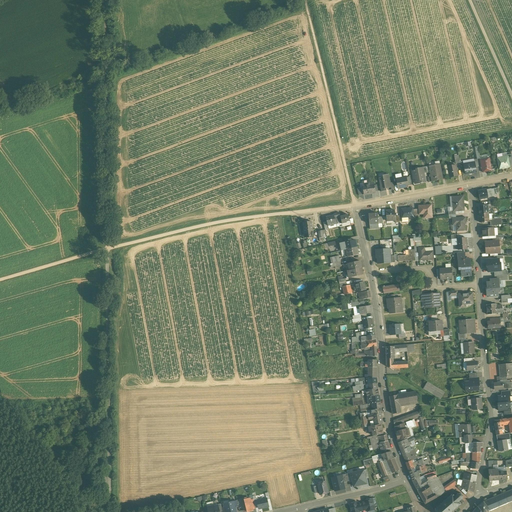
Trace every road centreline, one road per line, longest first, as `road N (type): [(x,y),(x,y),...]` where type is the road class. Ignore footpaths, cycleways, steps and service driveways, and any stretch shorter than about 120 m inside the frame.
road 1 (track): [(295,213),(221,221),(0,279)]
road 2 (residential): [(478,496),(491,415),(479,285)]
road 3 (residential): [(406,479),(383,405),(371,273)]
road 4 (residential): [(371,273),(432,267),(433,288),(479,285)]
road 5 (residential): [(284,511),(406,479)]
